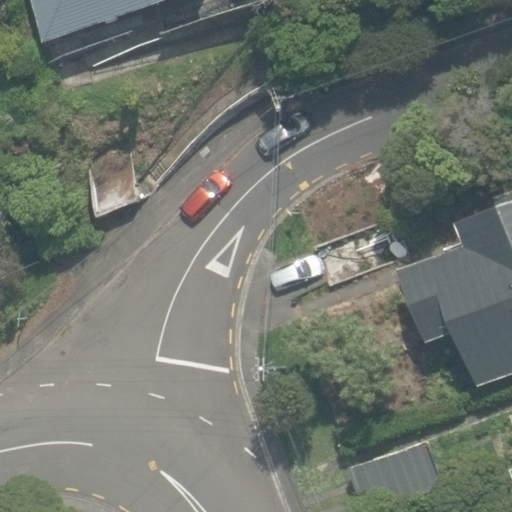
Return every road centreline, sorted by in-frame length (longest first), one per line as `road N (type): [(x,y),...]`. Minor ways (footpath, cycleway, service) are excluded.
road 1 (residential): [(105,432),(170,291),(248,168),(321,126),(511,52)]
road 2 (residential): [(193,511),(159,466),(105,432)]
